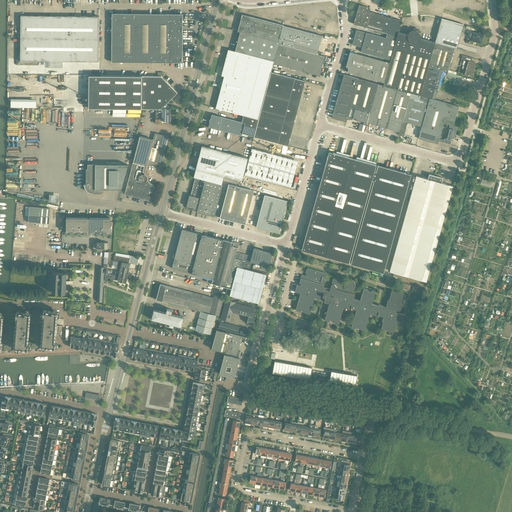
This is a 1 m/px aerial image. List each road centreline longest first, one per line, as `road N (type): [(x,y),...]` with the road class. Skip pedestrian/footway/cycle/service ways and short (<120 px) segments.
road 1 (unclassified): [(319,126),(455,160),(493,33),(490,0)]
road 2 (residential): [(353,511),(236,490),(246,435),(363,455)]
road 3 (residential): [(161,212),(217,0)]
road 4 (residential): [(92,324),(96,257),(36,253),(39,224),(18,223),(16,199)]
road 5 (unclassified): [(246,389),(282,243)]
road 6 (unclassified): [(372,413),(511,436)]
road 7 (unclassified): [(319,126),(344,35),(341,0)]
road 8 (unclassified): [(372,413),(246,389)]
road 9 (unclassified): [(282,243),(161,212)]
road 10 (residential): [(130,332),(161,212)]
road 11 (unclassified): [(282,243),(319,126)]
road 12 (unknown): [(9,186),(69,194),(58,135)]
